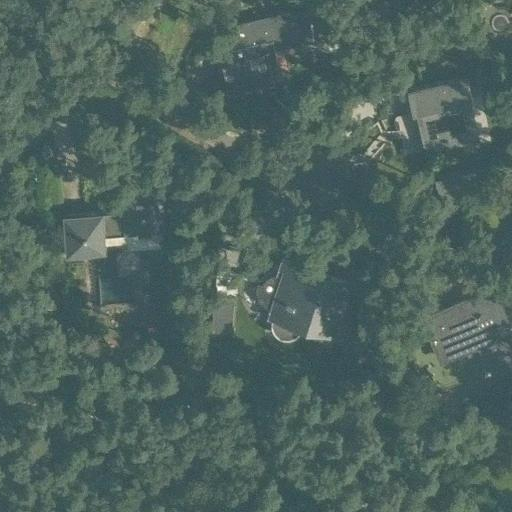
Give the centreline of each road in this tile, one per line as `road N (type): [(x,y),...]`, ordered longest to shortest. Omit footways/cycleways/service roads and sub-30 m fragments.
road 1 (track): [(391,511),(0,396)]
road 2 (residential): [(322,173),(271,164),(195,129),(101,51)]
road 3 (residential): [(0,158),(101,51)]
